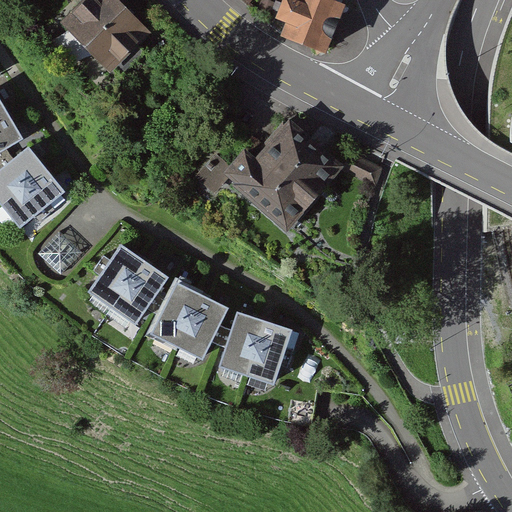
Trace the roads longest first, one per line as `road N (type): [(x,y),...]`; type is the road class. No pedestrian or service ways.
road 1 (tertiary): [(511,506),(474,435),(453,350),(458,76),(480,0)]
road 2 (tertiary): [(194,0),(292,72),(377,114)]
road 3 (tertiary): [(377,114),(511,185)]
